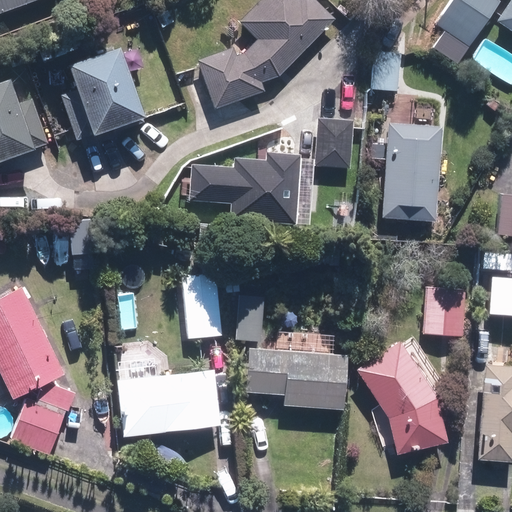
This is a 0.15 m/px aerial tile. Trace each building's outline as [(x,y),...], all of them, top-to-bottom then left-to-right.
[(0,0),(0,9),(25,0),(0,0)] [(275,75),(330,19),(311,0),(257,0),(237,21),(255,39),(245,49),(198,66),(212,108),(261,92),(258,83),(275,75)] [(455,63),(496,3),(491,0),(451,0),(434,25),(442,31),(431,46),(455,63)] [(511,0),(505,0),(493,20),(511,32),(511,0)] [(138,116),(113,47),(62,66),(71,92),(59,96),(75,139),(138,116)] [(393,90),(397,53),(373,50),(369,88),(393,90)] [(2,80),(0,81),(0,156),(42,141),(27,100),(11,105),(2,80)] [(349,122),(317,119),(313,163),(346,166),(349,122)] [(437,129),(386,125),(378,215),(430,220),(437,129)] [(188,165),(185,200),(227,202),(227,216),(290,220),(295,156),(263,154),(262,160),(232,158),(231,168),(188,165)] [(511,196),(498,195),(495,233),(511,234),(511,196)] [(500,267),(478,267),(478,295),(500,295),(500,267)] [(212,274),(180,277),(185,337),(217,334),(212,274)] [(17,288),(0,296),(0,377),(10,397),(28,389),(8,438),(46,453),(52,438),(71,392),(43,381),(59,374),(17,288)] [(459,292),(425,290),(421,332),(456,335),(459,292)] [(256,340),(260,297),(237,296),(234,338),(256,340)] [(432,398),(395,342),(354,369),(385,416),(394,452),(442,441),(441,435),(432,398)] [(342,356),(245,349),(242,390),(259,391),(263,392),(280,393),(279,403),(338,408),(342,356)] [(511,437),(511,366),(480,365),(479,382),(493,382),(492,392),(479,391),(476,457),(508,459),(510,437),(511,437)] [(114,382),(120,436),(215,425),(213,402),(209,371),(114,382)]
